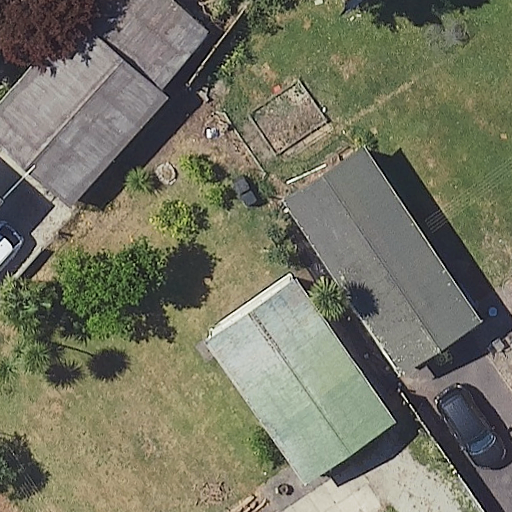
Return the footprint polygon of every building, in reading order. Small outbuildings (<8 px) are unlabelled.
[(176,0),(74,0),(0,85),(0,135),(70,196),(214,32),(176,0)] [(511,0),(500,0),(478,33),(511,57),(511,0)] [(477,303),(359,129),(278,183),(396,357),(477,303)] [(291,267),(200,328),(295,468),(387,407),(291,267)] [(386,511),(372,490),(339,511),(386,511)]
